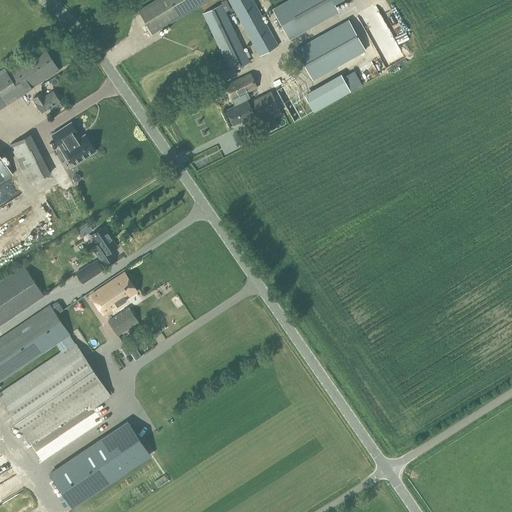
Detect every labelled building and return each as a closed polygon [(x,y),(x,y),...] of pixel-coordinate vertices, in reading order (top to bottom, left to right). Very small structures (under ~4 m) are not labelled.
[(152,33),(206,0),(153,0),(138,9),(152,33)] [(252,0),(228,0),(260,56),(278,46),(252,0)] [(268,3),(266,0),(260,0),(264,8),(268,6),(267,3),(268,3)] [(288,0),(272,9),(290,40),(304,32),(301,26),(315,19),(318,24),(339,13),(334,5),(342,0),(288,0)] [(234,28),(233,29),(222,4),(202,13),(231,74),(251,64),(234,28)] [(365,50),(349,20),(296,49),(312,80),(365,50)] [(0,108),(59,70),(45,48),(7,72),(4,67),(0,70),(0,108)] [(245,93),(257,88),(250,73),(224,85),(231,99),(232,99),(245,93)] [(313,111),(350,91),(342,77),(306,97),(313,111)] [(51,114),(62,107),(59,102),(60,101),(53,91),(43,98),(40,94),(33,99),(36,103),(35,103),(42,113),(48,109),(51,114)] [(277,126),(271,114),(279,110),(270,91),(251,101),(266,132),(277,126)] [(246,96),(245,93),(232,99),(235,106),(226,110),(232,124),(241,121),(240,120),(244,118),(245,119),(253,116),(245,99),(246,96)] [(71,123),(52,135),(59,145),(62,150),(68,159),(71,157),(75,164),(95,151),(85,135),(79,138),(76,134),(77,133),(71,123)] [(9,145),(30,185),(51,174),(31,134),(9,145)] [(0,155),(0,181),(11,174),(0,155)] [(81,238),(93,230),(87,222),(76,230),(81,238)] [(114,256),(111,251),(116,247),(114,243),(115,243),(103,227),(92,234),(101,248),(96,252),(104,263),(114,256)] [(82,284),(97,274),(90,263),(75,273),(82,284)] [(0,325),(44,296),(24,267),(0,282),(0,325)] [(90,296),(102,314),(136,291),(125,273),(90,296)] [(164,312),(173,309),(170,300),(161,303),(164,312)] [(0,338),(0,381),(70,335),(50,305),(0,338)] [(81,351),(97,341),(75,305),(59,314),(81,351)] [(138,322),(128,307),(108,321),(118,335),(138,322)] [(122,412),(75,343),(0,393),(0,399),(43,467),(122,412)] [(72,507),(150,455),(128,421),(50,474),(72,507)] [(21,495),(0,506),(0,511),(27,511),(30,511),(21,495)]
